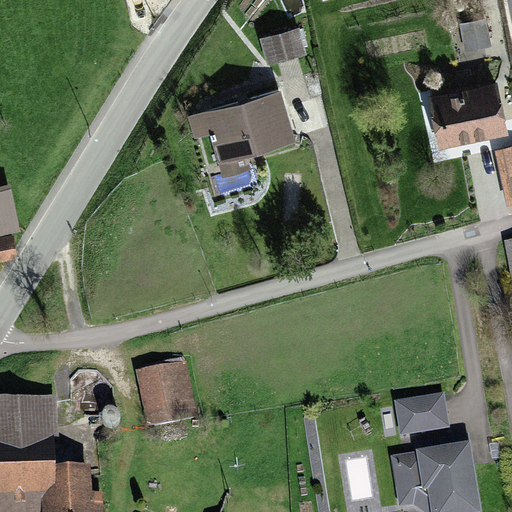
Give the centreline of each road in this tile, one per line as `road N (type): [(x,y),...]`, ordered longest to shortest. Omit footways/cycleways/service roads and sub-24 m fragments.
road 1 (residential): [(0,339),(118,332),(485,234)]
road 2 (tertiary): [(0,317),(196,0)]
road 3 (residential): [(485,234),(511,390)]
